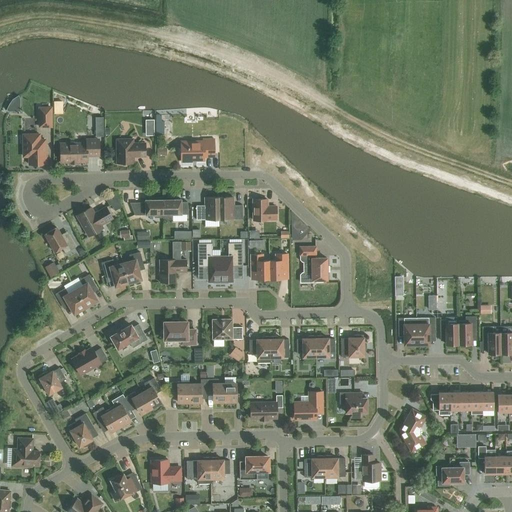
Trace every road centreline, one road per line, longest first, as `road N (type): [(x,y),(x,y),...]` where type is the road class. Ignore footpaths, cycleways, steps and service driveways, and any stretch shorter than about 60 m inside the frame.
road 1 (residential): [(76,469),(19,369),(121,303),(244,301),(259,315),(347,314)]
road 2 (residential): [(101,178),(265,176),(343,249),(347,314)]
road 3 (residential): [(76,469),(136,440),(268,434),(282,441)]
road 4 (residential): [(282,441),(357,439),(373,431),(383,414),(382,361)]
road 5 (residential): [(511,377),(477,377),(460,360),(382,361)]
